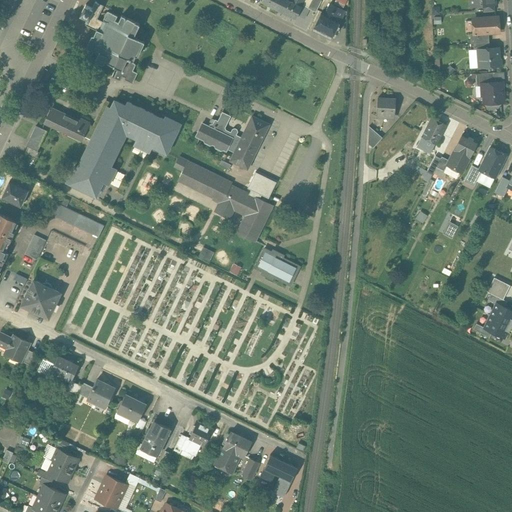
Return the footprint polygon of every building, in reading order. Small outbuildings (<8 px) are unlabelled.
[(262,0),(261,2),(279,10),(283,0),(262,0)] [(283,0),(279,10),(296,19),(303,5),(308,7),(311,0),(283,0)] [(322,0),(320,0),(311,0),(308,7),(308,8),(316,12),(322,0)] [(346,0),(335,0),(333,4),(342,9),(345,4),(346,0)] [(118,16),(109,11),(108,12),(107,12),(104,19),(104,20),(104,21),(105,22),(98,18),(103,6),(97,4),(98,2),(95,1),(93,7),(86,4),(82,13),(88,16),(86,21),(87,22),(86,24),(97,30),(94,36),(93,36),(92,36),(92,37),(86,49),(95,53),(94,53),(98,55),(95,61),(103,65),(104,64),(105,64),(107,60),(107,61),(107,63),(108,63),(119,68),(114,77),(120,80),(121,80),(122,79),(123,76),(126,77),(126,78),(126,79),(127,80),(133,83),(138,72),(133,70),(136,65),(135,63),(134,63),(131,61),(131,60),(133,60),(134,60),(135,60),(136,56),(137,56),(138,55),(139,55),(144,44),(144,43),(144,42),(143,41),(134,36),(140,25),(139,24),(138,23),(128,18),(127,18),(127,19),(126,20),(126,18),(126,17),(125,17),(122,15),(119,21),(116,20),(118,16)] [(333,4),(330,3),(325,14),(340,21),(345,10),(342,9),(333,4)] [(325,14),(322,12),(314,28),(332,37),(333,35),(335,36),(339,29),(336,28),(340,21),(325,14)] [(498,17),(484,18),(484,20),(473,20),(474,33),(474,34),(489,33),(499,32),(498,17)] [(489,33),(474,34),(474,33),(471,33),(471,43),(473,43),(489,42),(489,33)] [(490,48),(480,49),(480,57),(478,59),(479,67),(501,66),(501,60),(499,58),(498,48),(490,48)] [(494,72),(476,74),(477,85),(483,85),(483,83),(495,82),(494,72)] [(504,72),(494,72),(495,82),(499,82),(500,79),(505,79),(504,72)] [(495,82),(483,83),(483,85),(485,103),(504,102),(502,82),(499,82),(495,82)] [(396,98),(378,97),(377,117),(384,117),(384,114),(394,115),(396,98)] [(107,106),(100,120),(97,118),(93,126),(89,124),(84,136),(91,139),(77,168),(74,166),(72,170),(66,182),(89,193),(96,196),(103,182),(109,184),(117,169),(111,166),(127,134),(137,139),(134,145),(149,152),(152,146),(167,154),(170,147),(181,124),(170,118),(166,116),(164,119),(128,102),(126,105),(115,100),(111,107),(107,106)] [(79,121),(51,108),(45,122),(82,140),(84,136),(89,124),(90,123),(80,119),(79,121)] [(222,112),(218,120),(215,119),(213,123),(207,125),(203,122),(196,135),(204,139),(205,142),(210,144),(212,144),(215,145),(216,147),(216,148),(221,150),(223,149),(226,150),(227,148),(235,152),(242,137),(236,134),(238,131),(237,129),(235,128),(232,129),(231,132),(226,129),(225,127),(230,116),(222,112)] [(235,152),(231,160),(247,168),(268,124),(252,116),(235,152)] [(446,125),(431,117),(421,136),(428,140),(436,144),(446,125)] [(47,131),(36,126),(29,140),(41,145),(47,131)] [(382,137),(369,126),(368,144),(373,147),(382,137)] [(449,160),(447,164),(447,165),(462,172),(478,141),(463,133),(449,160)] [(428,140),(421,136),(417,144),(424,147),(428,140)] [(41,145),(29,140),(26,146),(38,152),(41,145)] [(506,155),(490,147),(478,169),(482,171),(495,177),(506,155)] [(435,155),(427,172),(432,174),(436,167),(441,158),(435,155)] [(441,158),(436,167),(444,171),(447,165),(447,164),(449,160),(442,156),(441,158)] [(232,183),(179,157),(174,165),(183,170),(178,180),(221,201),(215,212),(229,219),(233,209),(247,215),(247,216),(256,198),(255,197),(230,185),(232,183)] [(472,166),(464,181),(474,186),(477,180),(482,171),(478,169),(472,166)] [(444,171),(436,167),(434,172),(438,175),(444,177),(447,172),(444,171)] [(477,180),(490,186),(495,177),(482,171),(477,180)] [(434,172),(420,197),(425,200),(438,175),(434,172)] [(432,174),(427,172),(423,179),(428,181),(432,174)] [(502,177),(499,184),(500,184),(505,187),(506,188),(507,186),(510,181),(502,177)] [(29,189),(11,180),(2,198),(21,206),(29,189)] [(500,184),(495,194),(500,196),(505,187),(500,184)] [(69,200),(58,195),(55,202),(66,207),(69,200)] [(256,198),(247,216),(247,215),(237,234),(254,242),(272,204),(256,196),(255,197),(256,198)] [(55,202),(50,212),(57,215),(56,217),(74,225),(79,214),(66,207),(55,202)] [(418,209),(414,218),(422,223),(427,213),(418,209)] [(0,237),(7,241),(10,243),(15,231),(13,229),(16,222),(0,213),(0,237)] [(104,225),(79,214),(74,225),(98,237),(104,225)] [(46,240),(34,235),(28,247),(40,253),(46,240)] [(40,253),(28,247),(25,254),(37,259),(40,253)] [(214,252),(204,247),(199,258),(209,263),(214,252)] [(292,265),(281,260),(284,255),(278,252),(277,254),(264,248),(255,268),(267,274),(266,276),(272,279),(274,274),(285,279),(289,281),(296,267),(292,265)] [(35,313),(48,284),(47,283),(45,283),(43,284),(34,280),(22,305),(31,309),(30,311),(35,313)] [(48,284),(35,313),(40,315),(40,314),(49,318),(61,293),(52,288),(51,286),(50,284),(48,284)] [(507,301),(491,293),(489,299),(496,303),(504,306),(507,301)] [(511,310),(504,306),(496,303),(490,315),(511,326),(511,325),(511,310)] [(490,315),(484,328),(492,332),(505,338),(508,331),(509,331),(511,326),(490,315)] [(476,324),(473,329),(490,337),(492,332),(484,328),(476,324)] [(14,335),(12,338),(0,331),(0,344),(7,348),(5,354),(21,362),(21,361),(27,349),(28,348),(22,346),(25,340),(14,335)] [(36,354),(27,349),(21,361),(30,365),(36,354)] [(78,365),(59,356),(57,359),(55,364),(48,360),(44,358),(39,367),(40,367),(39,368),(40,371),(47,375),(50,374),(51,371),(71,381),(71,380),(78,365)] [(93,387),(87,398),(106,407),(115,389),(97,379),(93,387)] [(82,386),(71,380),(71,381),(67,389),(72,392),(77,395),(78,393),(82,386)] [(93,387),(83,382),(82,386),(78,393),(87,398),(93,387)] [(67,389),(57,385),(53,394),(67,401),(72,392),(67,389)] [(147,404),(126,394),(117,411),(137,421),(138,421),(140,418),(147,404)] [(137,421),(135,427),(142,430),(146,421),(140,418),(138,421),(137,421)] [(154,421),(141,448),(139,447),(137,452),(138,454),(145,458),(147,457),(149,452),(157,456),(170,429),(154,421)] [(212,429),(197,422),(189,438),(187,437),(182,447),(196,454),(200,444),(204,446),(212,429)] [(142,430),(135,427),(129,439),(136,443),(142,430)] [(234,452),(241,437),(231,432),(224,447),(234,452)] [(241,437),(234,452),(240,454),(244,457),(251,442),(241,437)] [(68,447),(57,442),(55,447),(58,449),(66,452),(68,447)] [(234,452),(224,447),(216,463),(223,466),(222,468),(225,470),(226,468),(232,471),(240,454),(234,452)] [(13,453),(6,449),(1,460),(8,463),(13,453)] [(66,452),(58,449),(53,461),(73,470),(78,458),(66,452)] [(172,454),(165,451),(159,464),(165,467),(172,454)] [(297,467),(270,455),(260,476),(271,481),(275,473),(280,476),(273,492),(284,497),(297,467)] [(53,461),(46,458),(41,468),(48,471),(47,472),(55,476),(67,482),(73,470),(53,461)] [(259,463),(249,458),(242,474),(252,479),(259,463)] [(190,460),(185,471),(187,473),(186,476),(193,479),(200,465),(190,460)] [(47,472),(44,471),(42,477),(52,482),(55,476),(47,472)] [(127,484),(107,475),(102,487),(122,496),(127,484)] [(52,482),(42,477),(39,482),(45,485),(45,484),(50,487),(52,482)] [(4,487),(14,492),(16,486),(6,481),(4,487)] [(50,487),(45,484),(45,485),(39,496),(59,506),(65,494),(50,487)] [(122,496),(102,487),(96,499),(112,506),(116,508),(122,496)] [(160,488),(155,499),(161,502),(166,491),(160,488)] [(56,511),(59,506),(39,496),(34,508),(42,511),(56,511)] [(186,511),(167,503),(162,511),(186,511)]
